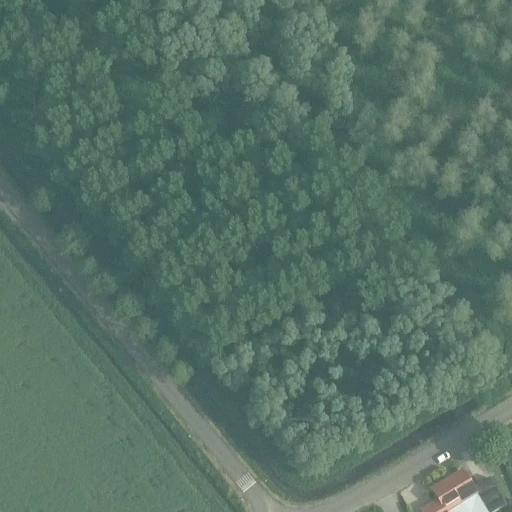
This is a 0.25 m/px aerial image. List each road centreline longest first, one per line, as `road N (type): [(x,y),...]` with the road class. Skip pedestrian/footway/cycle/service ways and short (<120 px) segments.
road 1 (unclassified): [(264,511),(0,185)]
road 2 (unclassified): [(337,511),(511,409)]
